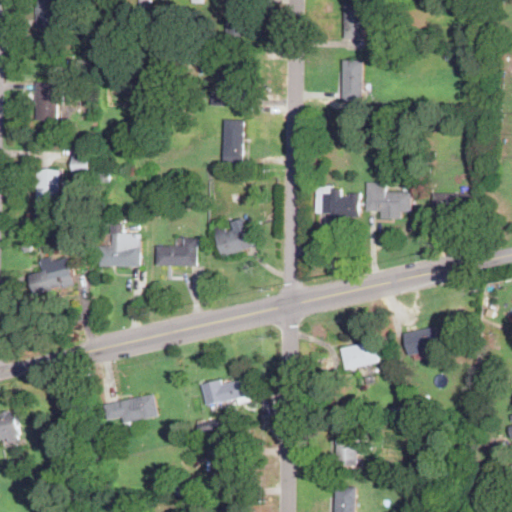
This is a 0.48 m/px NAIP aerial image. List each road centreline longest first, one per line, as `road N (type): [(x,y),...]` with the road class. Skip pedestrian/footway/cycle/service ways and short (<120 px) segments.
road 1 (tertiary): [(0,371),(511,254)]
road 2 (residential): [(287,511),(296,0)]
